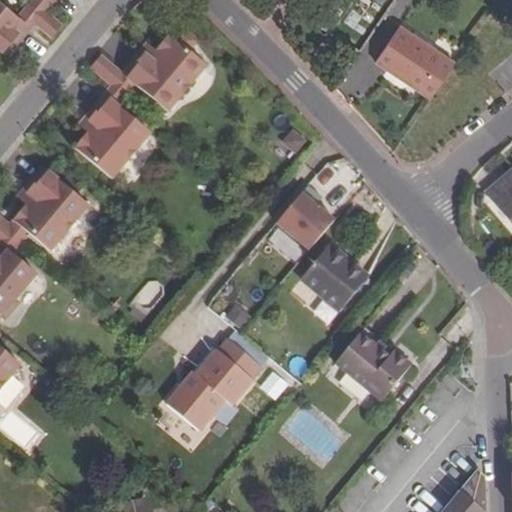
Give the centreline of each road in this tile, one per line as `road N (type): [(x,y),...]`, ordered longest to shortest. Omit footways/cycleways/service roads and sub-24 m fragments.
road 1 (unclassified): [(411,211),(215,0)]
road 2 (residential): [(497,306),(496,511)]
road 3 (unclassified): [(114,0),(0,140)]
road 4 (residential): [(511,126),(411,211)]
road 5 (unclassified): [(497,306),(411,211)]
